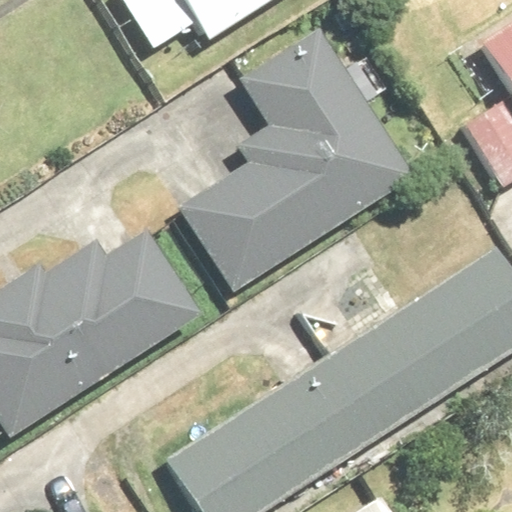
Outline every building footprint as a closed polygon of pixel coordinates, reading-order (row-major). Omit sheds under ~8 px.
[(108,0),(149,58),(194,27),(206,45),(270,0),(108,0)] [(462,133),(501,191),(511,184),(511,22),(474,49),(509,102),(462,133)] [(411,186),(313,40),(230,96),(258,137),(233,154),(245,171),(169,222),(229,310),(411,186)] [(98,264),(83,243),(0,299),(0,432),(12,450),(204,319),(145,232),(98,264)] [(274,511),(511,363),(511,284),(494,256),(164,463),(194,511),(274,511)] [(380,511),(374,502),(359,511),(380,511)]
